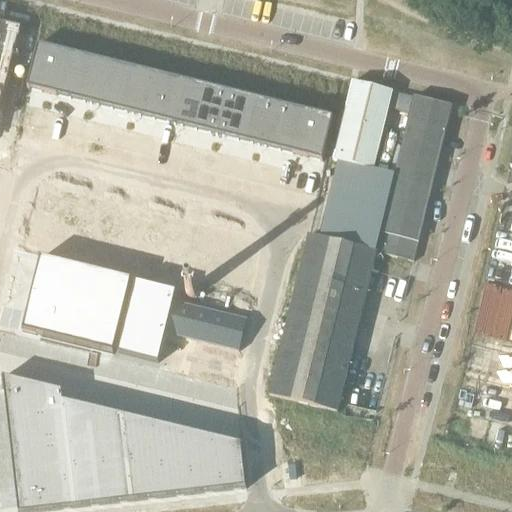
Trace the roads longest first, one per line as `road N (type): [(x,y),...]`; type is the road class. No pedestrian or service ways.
road 1 (unclassified): [(387,511),(485,88),(115,0)]
road 2 (residential): [(266,511),(250,378),(290,217),(24,145),(0,252)]
